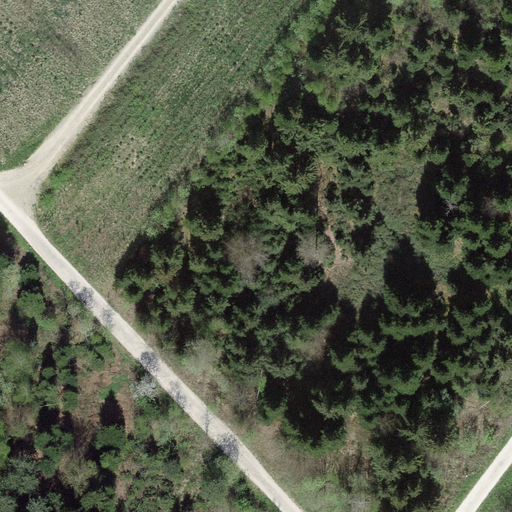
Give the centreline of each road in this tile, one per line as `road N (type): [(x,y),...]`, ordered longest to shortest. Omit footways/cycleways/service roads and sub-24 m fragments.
road 1 (track): [(293,511),(0,195)]
road 2 (unknown): [(151,0),(56,154),(26,222)]
